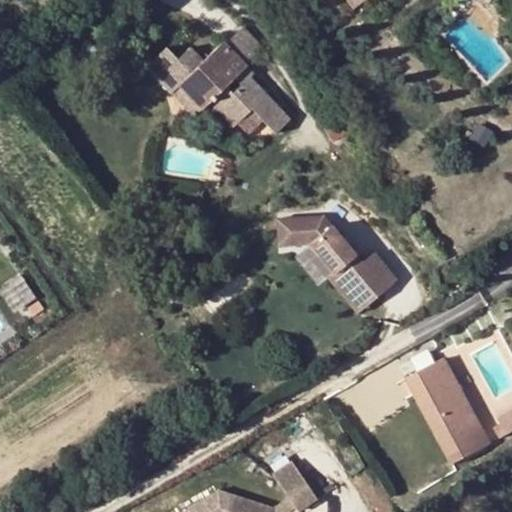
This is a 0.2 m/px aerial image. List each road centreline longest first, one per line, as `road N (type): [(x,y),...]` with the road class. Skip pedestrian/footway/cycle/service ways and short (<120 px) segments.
road 1 (residential): [(107,511),(511,278)]
road 2 (residential): [(320,0),(361,49),(511,144)]
road 3 (residential): [(0,69),(100,0)]
